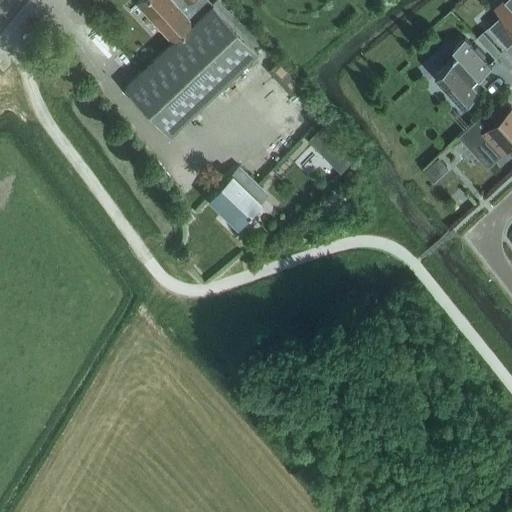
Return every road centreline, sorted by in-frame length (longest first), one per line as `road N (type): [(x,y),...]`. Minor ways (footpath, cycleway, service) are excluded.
road 1 (track): [(511,387),(413,264),(388,246),(347,242),(206,290),(162,280),(49,127),(23,56),(0,29)]
road 2 (unknown): [(190,291),(362,164)]
